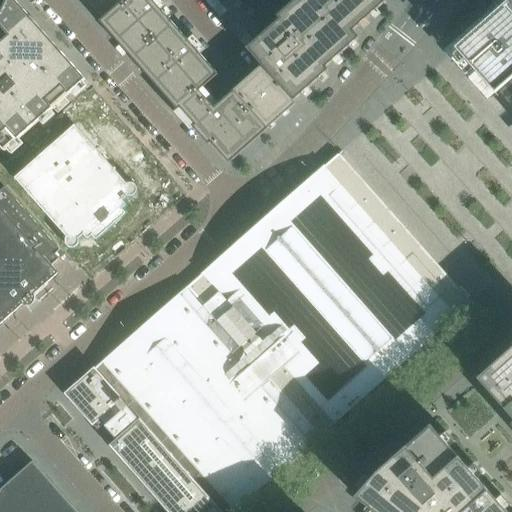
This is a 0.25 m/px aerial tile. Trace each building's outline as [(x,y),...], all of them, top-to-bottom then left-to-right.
[(86,81),(14,0),(9,0),(0,20),(0,146),(5,152),(86,81)] [(131,54),(165,24),(167,22),(169,21),(155,5),(150,0),(125,0),(121,3),(118,6),(105,18),(102,20),(99,23),(115,41),(129,56),(131,54)] [(338,51),(375,0),(297,0),(277,18),(280,21),(255,43),(244,31),(236,38),(247,50),(293,103),(295,100),(296,100),(293,97),(306,86),(308,89),(309,88),(312,86),(311,85),(317,80),(338,51)] [(511,0),(510,0),(454,49),(494,94),(511,78),(511,0)] [(202,58),(169,21),(167,22),(165,24),(131,54),(129,56),(177,111),(180,109),(179,108),(199,90),(200,91),(215,77),(217,75),(202,58)] [(261,67),(233,91),(265,127),(293,103),(261,67)] [(267,130),(265,127),(233,91),(215,108),(200,91),(199,90),(179,108),(180,109),(195,125),(192,128),(208,145),(210,143),(226,161),(228,164),(267,130)] [(144,188),(119,160),(94,132),(64,158),(32,186),(82,244),(80,245),(80,251),(84,255),(89,255),(93,252),(94,246),(96,247),(100,243),(104,248),(109,244),(113,248),(147,218),(143,214),(147,210),(143,205),(148,201),(146,199),(152,200),(156,196),(157,190),(153,186),(147,186),(144,188)] [(333,425),(453,320),(457,316),(469,305),(466,300),(469,297),(460,287),(457,290),(452,285),(443,289),(432,276),(437,268),(435,266),(427,270),(416,257),(420,249),(337,155),(325,166),(200,276),(201,276),(188,288),(187,287),(65,395),(168,511),(234,511),(320,437),(319,437),(333,425)] [(4,188),(0,191),(0,324),(58,274),(51,266),(59,259),(55,255),(60,251),(4,188)] [(511,347),(476,379),(479,382),(511,418),(511,422),(510,425),(511,427),(511,347)] [(507,511),(430,425),(426,420),(373,467),(350,493),(354,497),(357,499),(340,511),(507,511)] [(0,511),(75,511),(62,496),(32,462),(24,469),(0,490),(0,511)]
